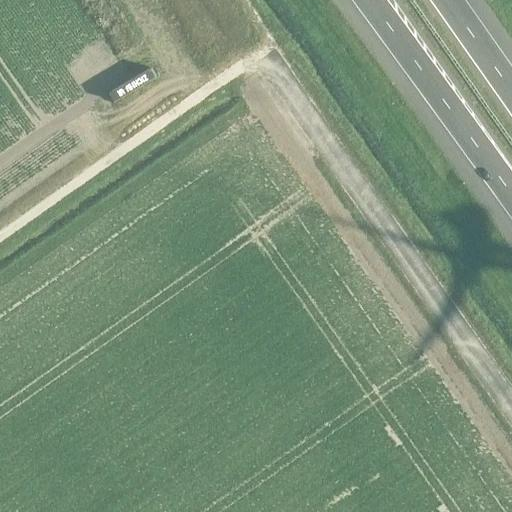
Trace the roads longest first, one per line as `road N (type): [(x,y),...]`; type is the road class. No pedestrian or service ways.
road 1 (track): [(511,413),(264,64),(220,75),(0,231)]
road 2 (motorway): [(371,0),(511,198)]
